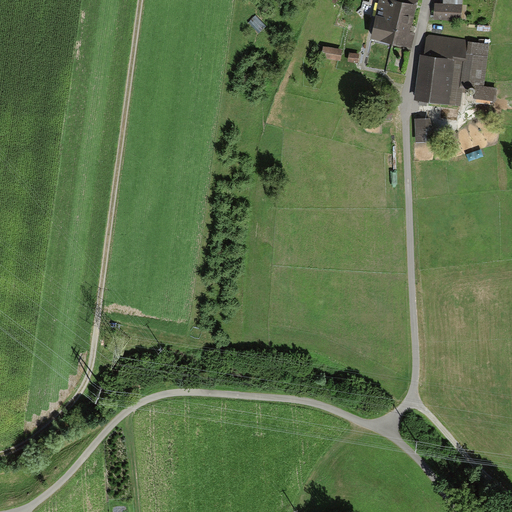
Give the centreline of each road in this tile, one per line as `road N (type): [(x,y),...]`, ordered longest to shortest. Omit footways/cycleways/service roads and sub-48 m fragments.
road 1 (track): [(141,0),(92,363),(46,429),(0,453)]
road 2 (unclassified): [(426,0),(404,105),(415,378),(412,399),(380,429)]
road 3 (residential): [(380,429),(306,401),(160,394),(121,416),(53,489),(20,511)]
road 4 (track): [(412,399),(511,496)]
